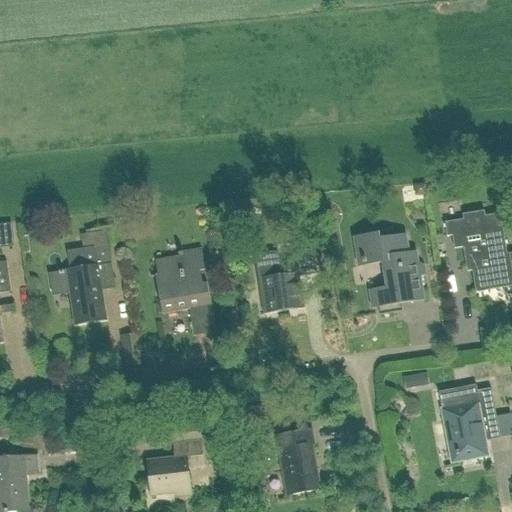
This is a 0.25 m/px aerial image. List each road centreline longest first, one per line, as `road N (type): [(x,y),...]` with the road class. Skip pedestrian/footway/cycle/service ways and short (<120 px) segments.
road 1 (residential): [(386,511),(359,361),(453,347)]
road 2 (residential): [(94,511),(86,387)]
